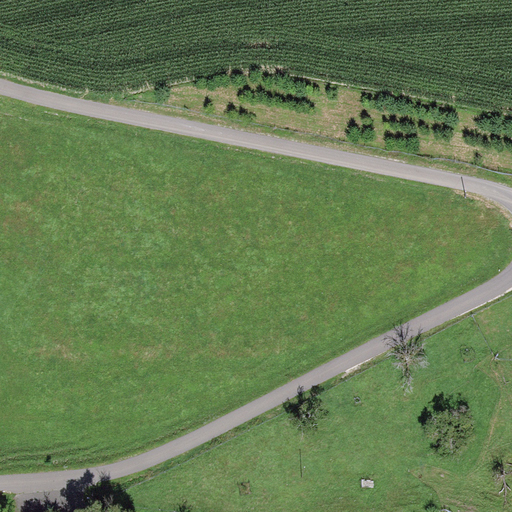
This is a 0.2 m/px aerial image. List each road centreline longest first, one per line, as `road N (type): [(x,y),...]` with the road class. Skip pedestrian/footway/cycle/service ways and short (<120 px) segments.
road 1 (unclassified): [(511,276),(161,456),(102,475),(0,484)]
road 2 (unclassified): [(0,88),(511,196)]
